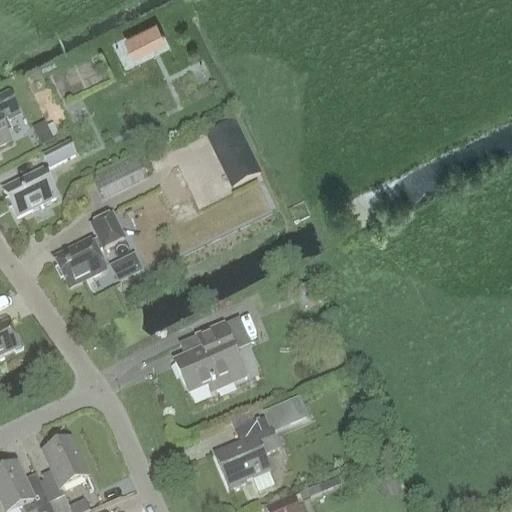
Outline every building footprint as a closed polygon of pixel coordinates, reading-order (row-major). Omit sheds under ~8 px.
[(192,29),(179,5),(159,15),(171,40),(192,29)] [(124,36),(134,57),(168,42),(159,21),(124,36)] [(1,124),(19,115),(9,95),(0,99),(0,148),(10,143),(1,124)] [(54,142),(45,125),(32,131),(41,149),(54,142)] [(260,177),(235,125),(208,138),(233,190),(260,177)] [(77,158),(70,144),(42,158),(49,172),(77,158)] [(146,181),(136,159),(94,178),(104,200),(146,181)] [(17,220),(56,200),(42,173),(3,193),(17,220)] [(96,254),(103,251),(103,252),(125,241),(112,216),(91,227),(98,241),(91,244),(90,243),(54,261),(69,291),(105,273),(96,254)] [(118,288),(143,275),(134,258),(110,270),(118,288)] [(328,298),(319,280),(294,293),(303,310),(328,298)] [(0,358),(14,352),(15,355),(24,351),(18,339),(15,340),(8,325),(6,325),(7,326),(0,329),(0,358)] [(227,368),(239,362),(224,327),(197,339),(202,352),(174,364),(189,397),(214,386),(217,393),(234,385),(227,368)] [(299,398),(280,406),(290,428),(308,420),(299,398)] [(269,473),(263,458),(278,451),(265,421),(235,434),(240,446),(215,457),(230,492),(246,486),(245,484),(252,481),(258,495),(274,488),(268,473),(269,473)] [(42,478),(44,484),(41,486),(52,511),(70,511),(61,491),(87,479),(70,443),(44,455),(52,473),(42,478)] [(52,511),(41,486),(28,492),(16,468),(0,475),(0,502),(4,511),(17,511),(19,511),(52,511)] [(298,511),(293,499),(267,510),(267,511),(298,511)]
